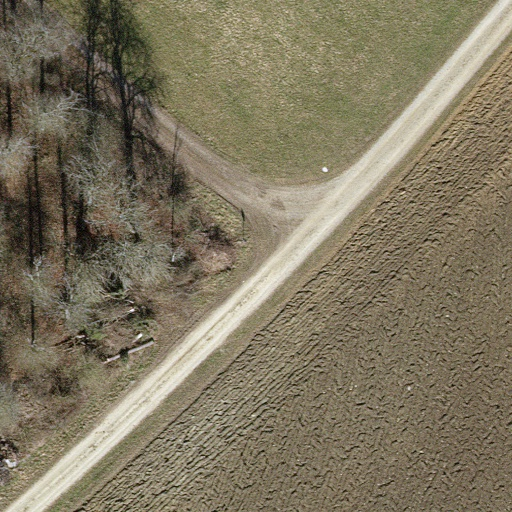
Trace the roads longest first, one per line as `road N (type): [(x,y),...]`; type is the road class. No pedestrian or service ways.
road 1 (track): [(511,5),(334,211),(0,507)]
road 2 (track): [(38,0),(242,200),(334,211)]
